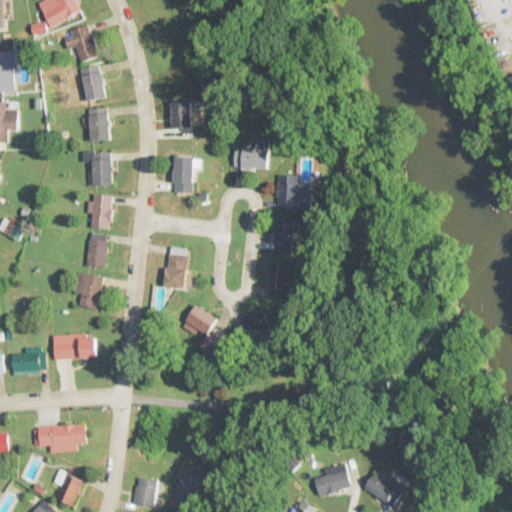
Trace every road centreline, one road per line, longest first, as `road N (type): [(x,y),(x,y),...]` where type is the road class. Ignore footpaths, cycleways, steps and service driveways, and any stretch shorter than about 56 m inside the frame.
road 1 (residential): [(103,511),(145,173),(143,92),(114,0)]
road 2 (residential): [(245,283),(253,201),(236,188),(223,202),(215,283),(228,295),(245,283)]
road 3 (residential): [(0,401),(122,394)]
